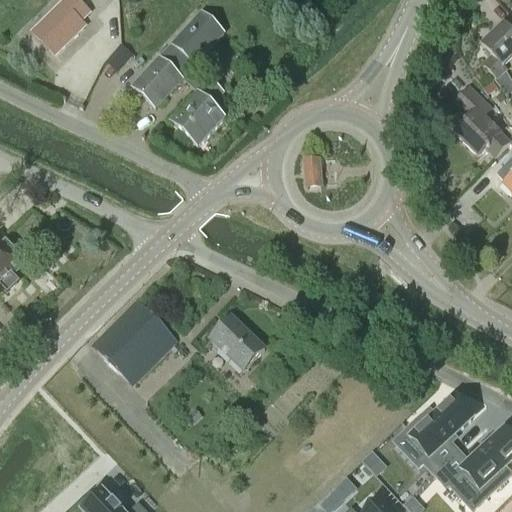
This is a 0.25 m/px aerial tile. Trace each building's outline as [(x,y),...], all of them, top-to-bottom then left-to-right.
[(87,16),(72,0),(69,0),(38,30),(59,52),(83,29),(78,24),(87,16)] [(184,80),(200,95),(197,98),(197,97),(170,127),(196,151),(223,122),(212,112),(225,97),(209,84),(206,87),(191,73),(224,37),(208,21),(178,54),(171,48),(132,90),(155,112),(184,80)] [(497,82),(505,73),(502,70),(511,61),(511,27),(506,33),(503,29),(482,49),(491,59),(483,67),(497,82)] [(494,161),(509,147),(482,121),(490,113),(469,92),(454,107),(469,123),(455,137),(478,160),(486,153),(494,161)] [(511,178),(511,180),(502,190),(511,199),(511,162),(504,170),(511,178)] [(307,191),(320,189),(319,177),(318,165),(305,166),(307,191)] [(0,289),(7,297),(17,288),(10,280),(23,267),(21,265),(21,262),(17,257),(14,257),(0,242),(0,289)] [(130,387),(173,344),(136,307),(93,350),(130,387)] [(243,375),(263,354),(230,323),(210,344),(243,375)] [(435,421),(429,414),(405,436),(429,461),(422,467),(433,480),(458,457),(448,446),(470,425),(466,421),(469,418),(459,407),(456,410),(452,405),(435,421)] [(458,457),(433,480),(445,493),(464,475),(487,501),(511,479),(504,473),(511,465),(511,441),(510,439),(507,442),(503,437),(469,469),(458,457)] [(332,492),(317,507),(322,511),(334,511),(343,504),(332,492)] [(133,511),(117,511),(102,496),(84,511),(141,511),(138,508),(133,511)]
